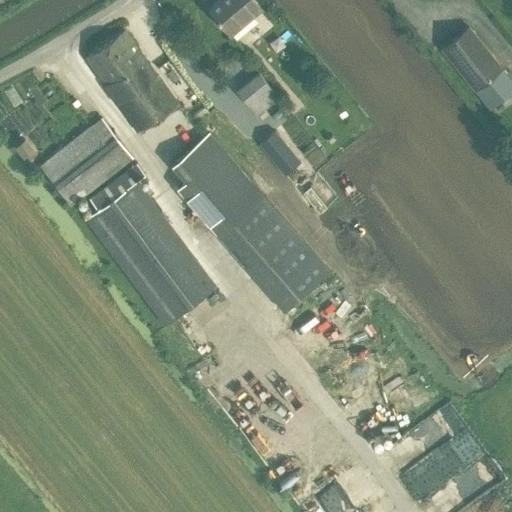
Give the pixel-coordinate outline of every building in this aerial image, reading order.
[(229,31),(259,5),(255,0),(216,0),(208,7),(229,31)] [(469,24),(442,46),(474,86),(501,65),(469,24)] [(85,56),(137,130),(177,101),(125,28),(85,56)] [(256,113),(278,96),(259,72),(237,90),(256,113)] [(70,204),(132,156),(101,116),(39,164),(70,204)] [(302,161),(276,129),(259,143),(285,174),(302,161)] [(208,131),(171,163),(185,179),(177,187),(196,209),(283,308),(327,270),(329,269),(277,209),(264,195),(261,191),(208,131)] [(23,155),(31,148),(23,139),(15,145),(23,155)] [(215,285),(158,209),(135,179),(85,217),(165,323),(215,285)] [(345,277),(303,312),(399,426),(424,404),(374,345),(391,331),(345,277)]
